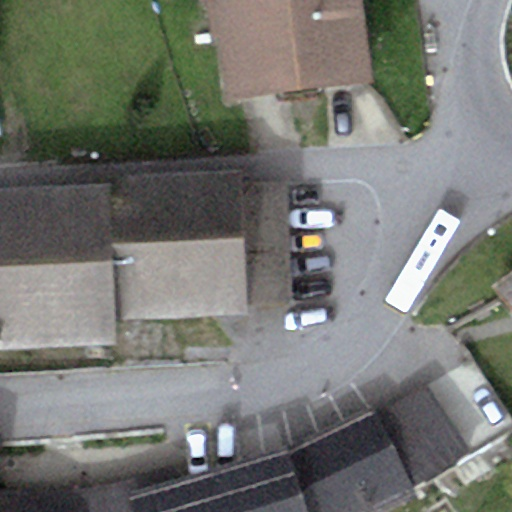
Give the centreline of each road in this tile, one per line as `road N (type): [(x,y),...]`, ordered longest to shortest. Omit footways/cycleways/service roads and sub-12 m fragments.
road 1 (residential): [(455,167),(347,336),(272,378),(0,402)]
road 2 (tertiary): [(486,0),(455,167)]
road 3 (unknown): [(15,189),(0,68)]
